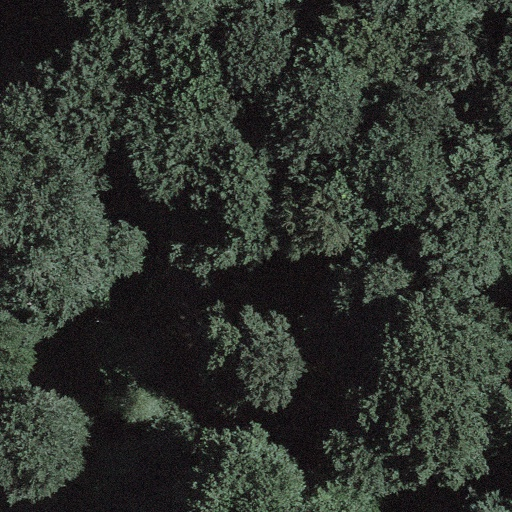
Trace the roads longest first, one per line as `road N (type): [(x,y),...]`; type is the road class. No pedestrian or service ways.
road 1 (track): [(215,422),(112,0)]
road 2 (track): [(332,511),(250,457),(215,422)]
